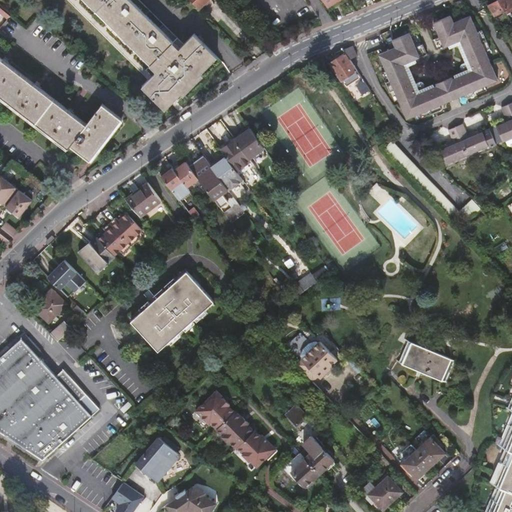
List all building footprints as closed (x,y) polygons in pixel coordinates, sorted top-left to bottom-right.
[(180,50),(131,0),(85,0),(158,73),(144,87),(165,108),(180,93),(183,95),(204,74),(201,71),(216,56),(195,35),(180,50)] [(191,0),(200,9),(209,0),(191,0)] [(323,0),(329,9),(342,1),(340,0),(323,0)] [(511,8),(511,2),(511,1),(510,0),(496,0),(488,5),(495,16),(505,10),(506,12),(511,8)] [(434,83),(435,86),(422,92),(412,96),(411,92),(414,90),(404,64),(404,63),(425,54),(421,45),(413,48),(407,34),(391,41),(394,48),(377,55),(385,72),(380,74),(388,93),(393,91),(406,120),(415,116),(418,115),(421,119),(429,115),(440,111),(438,106),(446,103),(456,98),(464,95),(466,99),(485,91),(484,86),(496,81),(484,52),(488,50),(480,30),(476,32),(469,16),(452,23),(449,16),(432,23),(439,37),(431,40),(435,50),(458,40),(469,67),(472,66),(474,69),(451,79),(449,76),(434,83)] [(344,53),(348,60),(356,56),(352,46),(342,50),(344,53)] [(356,71),(348,60),(344,53),(329,63),(341,81),(349,76),(353,81),(359,76),(356,71)] [(88,124),(0,56),(0,93),(70,148),(73,144),(91,157),(116,125),(99,111),(88,124)] [(359,76),(353,81),(352,82),(361,95),(369,90),(359,76)] [(511,136),(511,114),(507,104),(500,107),(505,117),(506,121),(504,122),(503,121),(503,120),(502,120),(501,120),(501,119),(500,119),(499,119),(494,122),(502,141),(504,140),(511,136)] [(474,134),(468,137),(466,134),(462,123),(455,126),(468,158),(489,149),(488,147),(495,144),(489,128),(482,131),(481,128),(475,131),(474,132),(474,133),(474,134)] [(455,126),(448,129),(452,140),(453,143),(447,146),(444,144),(438,147),(446,167),(468,158),(455,126)] [(263,148),(249,129),(234,140),(248,159),(263,148)] [(248,159),(234,140),(221,149),(225,156),(241,178),(254,168),(248,159)] [(394,141),(386,149),(463,230),(484,212),(474,200),(461,212),(394,141)] [(241,178),(225,156),(211,166),(228,189),(228,190),(242,180),(241,178)] [(211,166),(204,157),(190,167),(197,176),(212,198),(219,207),(228,202),(222,194),(224,192),(228,189),(211,166)] [(186,161),(175,169),(186,185),(197,176),(190,167),(186,161)] [(175,169),(172,166),(160,174),(179,198),(190,190),(186,185),(175,169)] [(0,177),(0,204),(19,220),(32,203),(0,177)] [(160,201),(147,183),(125,199),(139,216),(160,201)] [(228,190),(228,189),(224,192),(233,205),(223,212),(230,222),(244,212),(228,190)] [(219,207),(212,198),(207,202),(215,213),(220,209),(219,207)] [(193,207),(188,210),(193,218),(198,214),(193,207)] [(115,218),(109,223),(130,247),(138,239),(135,236),(141,231),(126,214),(118,221),(115,218)] [(198,214),(193,218),(197,223),(202,219),(198,214)] [(16,236),(21,232),(7,221),(3,226),(16,236)] [(130,247),(109,223),(103,229),(106,232),(98,239),(113,256),(118,250),(122,254),(130,247)] [(0,242),(6,246),(11,241),(0,232),(0,242)] [(98,239),(97,237),(90,243),(88,241),(77,251),(90,266),(93,263),(99,270),(114,257),(113,256),(98,239)] [(85,281),(67,263),(60,270),(57,267),(47,276),(66,296),(71,291),(73,292),(85,281)] [(128,322),(155,352),(212,302),(184,271),(128,322)] [(20,284),(15,278),(5,288),(10,294),(20,284)] [(66,303),(50,288),(32,308),(48,322),(66,303)] [(82,319),(85,316),(80,311),(77,314),(82,319)] [(59,325),(49,334),(56,342),(76,324),(74,322),(68,327),(65,325),(61,328),(59,325)] [(91,416),(21,339),(0,357),(0,432),(42,460),(91,416)] [(302,360),(296,366),(313,384),(318,378),(320,380),(325,375),(323,373),(333,363),(333,364),(337,361),(320,343),(319,344),(316,342),(309,345),(303,350),(301,356),(302,360)] [(402,364),(446,382),(455,360),(410,342),(402,364)] [(189,396),(196,390),(191,386),(185,392),(189,396)] [(205,415),(204,416),(202,418),(209,425),(210,424),(215,430),(216,428),(222,434),(221,436),(228,443),(230,442),(235,448),(236,447),(243,454),(242,455),(250,464),(251,463),(255,468),(261,463),(275,449),(268,442),(267,443),(254,429),(253,430),(248,425),(249,423),(242,415),(241,416),(235,410),(234,411),(223,400),(223,397),(217,391),(199,409),(205,415)] [(511,511),(511,405),(511,409),(511,420),(509,427),(502,446),(507,448),(493,483),(499,486),(488,511),(511,511)] [(310,420),(302,412),(294,420),(302,428),(310,420)] [(180,454),(159,437),(137,464),(158,481),(180,454)] [(417,450),(432,466),(446,453),(431,437),(417,450)] [(319,445),(304,458),(319,474),(333,461),(319,445)] [(418,478),(432,466),(417,450),(403,463),(418,478)] [(389,463),(382,457),(373,465),(379,472),(389,463)] [(319,474),(304,458),(291,471),(305,487),(319,474)] [(368,496),(383,511),(402,492),(388,477),(376,488),(373,484),(362,494),(366,497),(368,496)] [(146,497),(125,483),(114,498),(123,503),(118,510),(120,511),(133,511),(134,511),(146,497)] [(195,511),(210,511),(217,502),(204,494),(205,492),(195,485),(187,490),(186,488),(176,495),(178,497),(167,504),(172,510),(170,511),(182,511),(183,511),(189,508),(195,511)]
